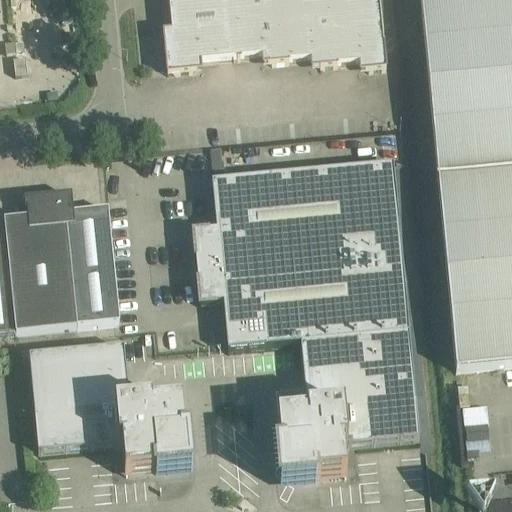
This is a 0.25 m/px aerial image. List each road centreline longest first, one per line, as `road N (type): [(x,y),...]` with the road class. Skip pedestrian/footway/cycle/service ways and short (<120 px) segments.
road 1 (unknown): [(108,104),(391,83)]
road 2 (unclassified): [(0,141),(94,124),(108,104),(102,0)]
road 3 (unknown): [(94,124),(133,289)]
